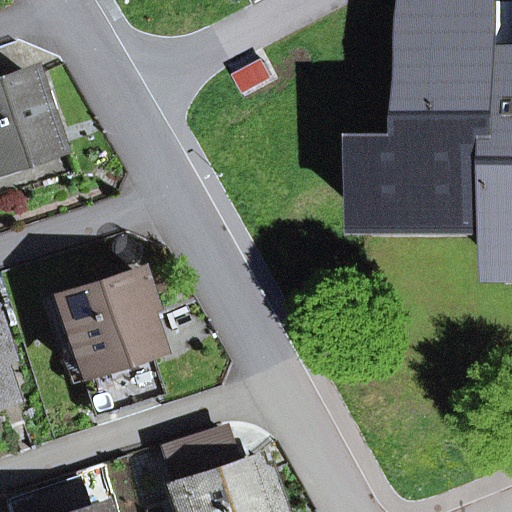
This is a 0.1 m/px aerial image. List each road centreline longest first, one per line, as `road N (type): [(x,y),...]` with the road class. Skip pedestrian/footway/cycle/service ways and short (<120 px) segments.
road 1 (residential): [(278,383),(0,476)]
road 2 (residential): [(175,201),(67,7)]
road 3 (residential): [(278,383),(175,201)]
road 4 (residential): [(0,257),(175,201)]
road 5 (residential): [(352,511),(278,383)]
